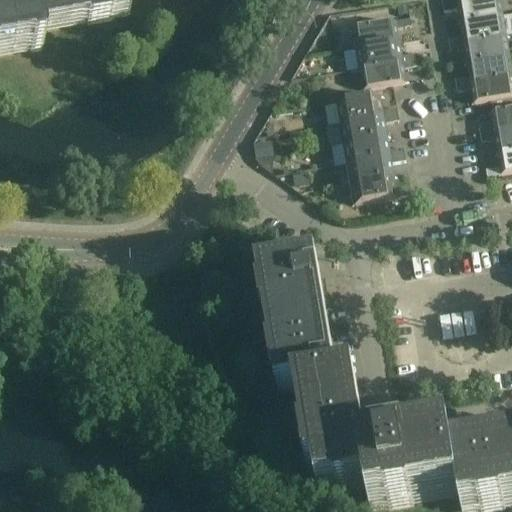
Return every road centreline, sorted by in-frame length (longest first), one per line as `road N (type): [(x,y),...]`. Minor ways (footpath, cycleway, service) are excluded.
road 1 (residential): [(511,414),(386,436),(358,245)]
road 2 (residential): [(0,249),(154,242),(179,224),(217,166)]
road 3 (residential): [(217,166),(312,0)]
road 4 (residential): [(358,245),(337,244),(217,166)]
